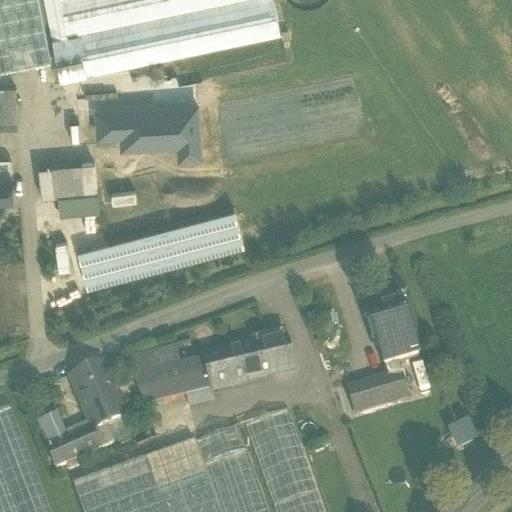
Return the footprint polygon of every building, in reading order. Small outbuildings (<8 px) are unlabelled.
[(37,0),(0,0),(0,70),(1,74),(51,64),(37,0)] [(43,0),(62,81),(77,78),(68,36),(59,0),(43,0)] [(59,0),(68,36),(239,0),(59,0)] [(239,0),(68,36),(77,78),(282,35),(275,0),(239,0)] [(286,0),(291,5),(299,9),(308,10),(317,8),(324,4),(327,0),(286,0)] [(176,76),(183,112),(290,90),(283,54),(176,76)] [(19,87),(0,87),(0,109),(18,110),(19,87)] [(185,123),(192,157),(300,135),(293,100),(185,123)] [(158,106),(79,110),(81,135),(112,133),(113,145),(132,144),(131,132),(160,130),(158,106)] [(18,110),(0,109),(0,127),(18,128),(18,110)] [(303,139),(186,164),(193,195),(309,171),(303,139)] [(94,163),(81,164),(84,193),(97,192),(94,163)] [(81,164),(50,167),(50,168),(53,196),(57,196),(84,193),(81,164)] [(50,168),(38,169),(41,197),(53,196),(50,168)] [(100,182),(105,215),(188,203),(184,170),(100,182)] [(0,199),(13,199),(13,176),(0,175),(0,199)] [(84,193),(57,196),(59,215),(99,211),(97,192),(84,193)] [(233,211),(76,252),(86,289),(242,248),(233,211)] [(404,305),(371,315),(379,346),(393,342),(412,337),(413,336),(404,305)] [(284,333),(253,340),(256,348),(263,380),(293,373),(284,333)] [(393,342),(399,365),(400,365),(418,360),(412,337),(393,342)] [(399,365),(393,342),(379,346),(388,378),(402,374),(399,365)] [(176,348),(126,360),(144,408),(263,380),(256,348),(180,366),(176,348)] [(101,364),(71,378),(70,378),(69,378),(92,431),(93,431),(95,434),(106,429),(124,420),(125,421),(126,420),(102,363),(100,364),(101,364)] [(388,378),(360,387),(368,412),(410,399),(400,365),(399,365),(402,374),(388,378)] [(360,387),(349,390),(356,416),(368,412),(360,387)] [(359,511),(321,401),(296,409),(331,511),(359,511)] [(10,409),(0,412),(0,511),(51,511),(40,483),(10,409)] [(325,511),(290,410),(247,425),(276,511),(325,511)] [(58,416),(37,425),(48,451),(69,442),(58,416)] [(455,452),(477,444),(469,422),(447,431),(455,452)] [(240,427),(196,442),(204,465),(248,450),(240,427)] [(106,429),(95,434),(102,450),(114,444),(106,429)] [(92,431),(71,441),(79,460),(102,450),(95,434),(93,431),(92,431)] [(69,442),(48,451),(56,471),(79,460),(71,441),(69,442)] [(82,511),(220,511),(204,465),(196,442),(73,484),(82,511)] [(270,511),(248,450),(204,465),(220,511),(270,511)]
